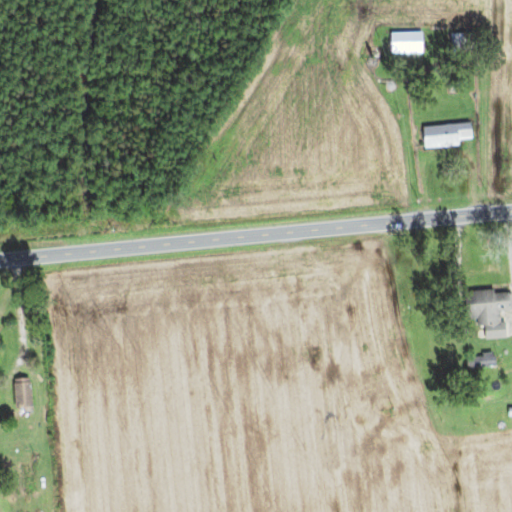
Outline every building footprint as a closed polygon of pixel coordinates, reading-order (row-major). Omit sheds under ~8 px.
[(420,54),(420,33),(387,33),(387,54),(420,54)] [(418,127),(420,147),(469,143),(467,123),(418,127)] [(460,293),(462,320),(477,319),(478,340),(501,338),(499,311),(509,311),(508,290),(460,293)] [(463,369),(492,367),(491,354),(462,356),(463,369)] [(28,408),(28,379),(11,379),(11,408),(28,408)]
